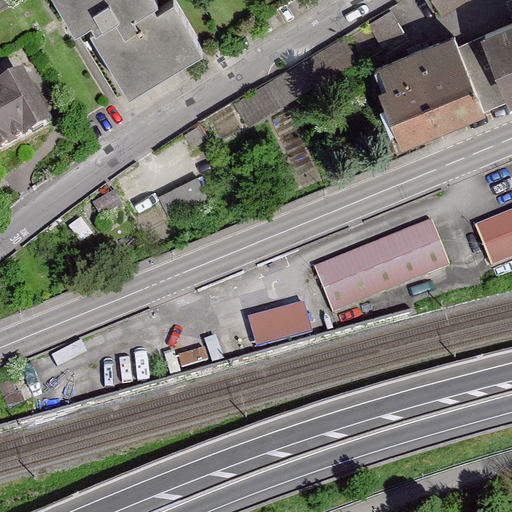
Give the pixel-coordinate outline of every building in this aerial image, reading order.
[(131,93),(204,49),(176,4),(160,14),(156,7),(162,3),(159,0),(58,0),(78,33),(96,23),(100,30),(95,33),(131,93)] [(435,0),(444,12),(462,0),(435,0)] [(383,51),(405,38),(392,15),(369,27),(383,51)] [(511,94),(511,24),(487,35),(511,94)] [(405,146),(487,112),(455,36),(381,67),(389,86),(381,90),(405,146)] [(250,132),(360,65),(345,42),(235,109),(250,132)] [(0,157),(54,126),(24,74),(0,87),(0,157)] [(95,257),(227,210),(207,149),(149,171),(76,209),(95,257)] [(491,262),(511,253),(511,212),(477,228),(491,262)] [(335,309),(449,263),(430,217),(316,263),(335,309)] [(310,330),(303,301),(249,314),(256,343),(310,330)]
